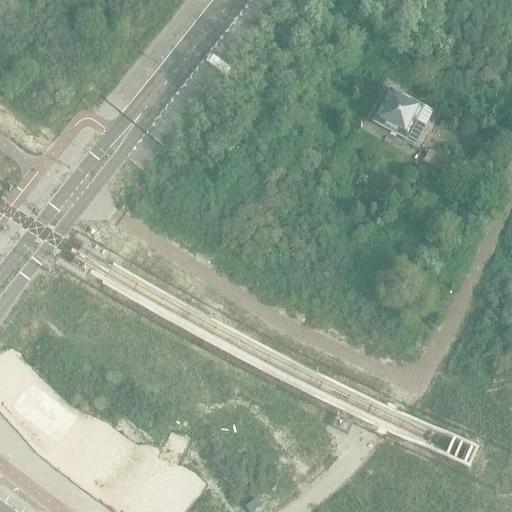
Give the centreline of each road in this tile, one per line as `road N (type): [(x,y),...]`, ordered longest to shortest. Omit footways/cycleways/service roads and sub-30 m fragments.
road 1 (unknown): [(22,281),(343,468),(438,511)]
road 2 (tertiary): [(0,310),(111,166),(149,144)]
road 3 (tertiary): [(149,144),(95,154),(0,273)]
road 4 (tertiary): [(149,144),(264,0)]
